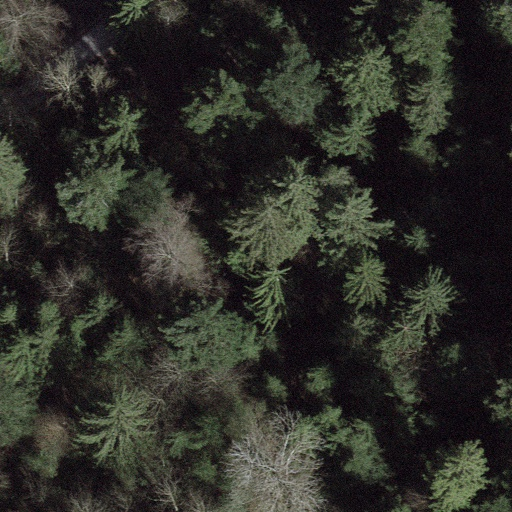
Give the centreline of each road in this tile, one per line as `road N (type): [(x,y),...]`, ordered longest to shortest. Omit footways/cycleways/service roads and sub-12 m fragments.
road 1 (track): [(23,93),(256,40),(319,0)]
road 2 (unclassified): [(0,111),(147,0)]
